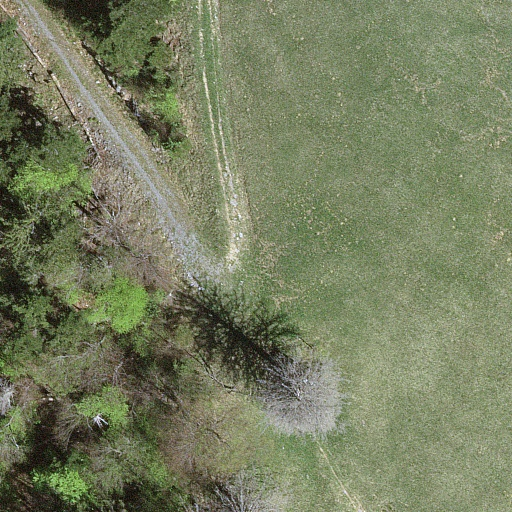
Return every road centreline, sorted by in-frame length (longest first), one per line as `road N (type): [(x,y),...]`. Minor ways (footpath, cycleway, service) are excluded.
road 1 (track): [(240,287),(30,0)]
road 2 (track): [(201,0),(208,133),(240,287)]
